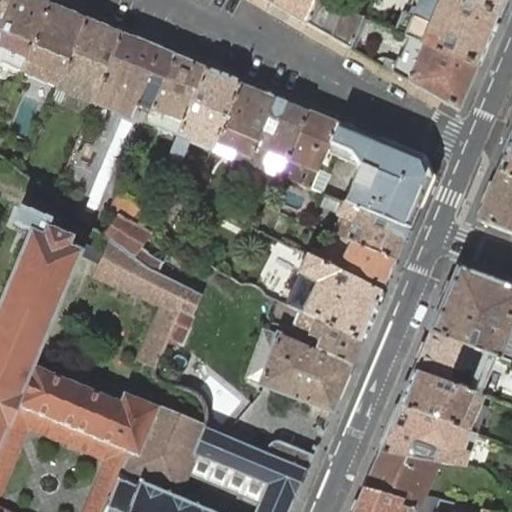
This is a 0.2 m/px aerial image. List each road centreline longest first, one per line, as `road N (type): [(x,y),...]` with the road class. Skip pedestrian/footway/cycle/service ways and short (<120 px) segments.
road 1 (residential): [(471,148),(167,0)]
road 2 (tertiary): [(434,233),(317,511)]
